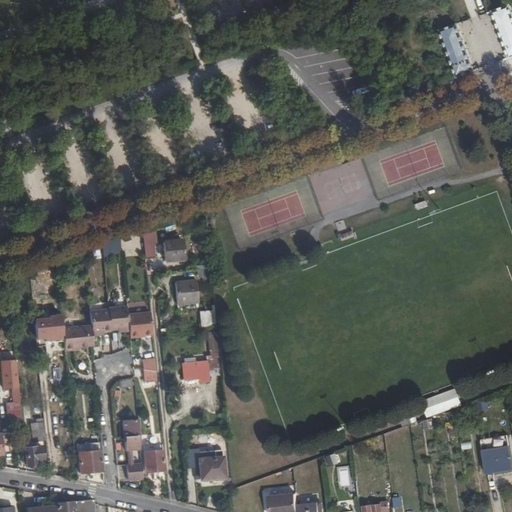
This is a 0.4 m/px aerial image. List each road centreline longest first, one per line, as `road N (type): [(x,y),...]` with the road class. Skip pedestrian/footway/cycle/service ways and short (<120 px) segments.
road 1 (unclassified): [(356,133),(500,86),(511,117)]
road 2 (residential): [(178,511),(0,475)]
road 3 (unknown): [(103,356),(105,494)]
road 4 (unknown): [(42,347),(56,484)]
